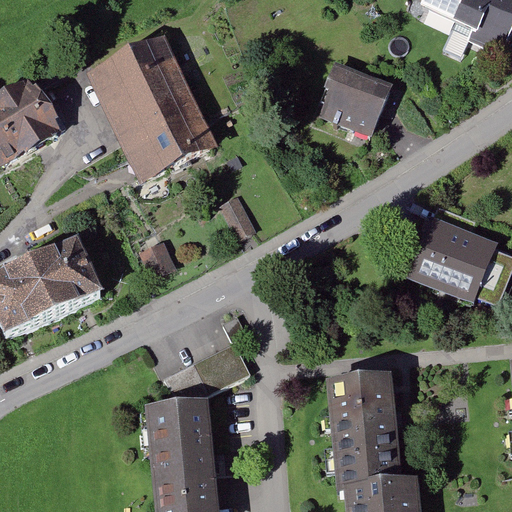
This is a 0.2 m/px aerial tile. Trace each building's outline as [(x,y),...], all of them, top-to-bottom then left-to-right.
[(511,33),(511,0),(423,0),(421,7),(457,23),(453,34),(502,57),(511,33)] [(174,44),(93,83),(150,199),(230,160),(174,44)] [(400,95),(341,73),(322,125),(381,147),(400,95)] [(40,85),(0,106),(0,162),(10,180),(73,145),(40,85)] [(240,202),(221,213),(241,250),(261,240),(240,202)] [(505,256),(434,231),(413,290),(484,315),(505,256)] [(166,248),(143,259),(157,289),(181,278),(166,248)] [(81,250),(0,284),(0,338),(5,351),(105,308),(81,250)] [(238,319),(222,327),(232,347),(248,339),(238,319)] [(232,348),(164,383),(176,406),(245,373),(232,348)] [(392,375),(328,381),(338,493),(344,492),(346,511),(420,511),(417,481),(402,482),(392,375)] [(176,406),(147,409),(155,511),(218,511),(210,404),(176,406)]
